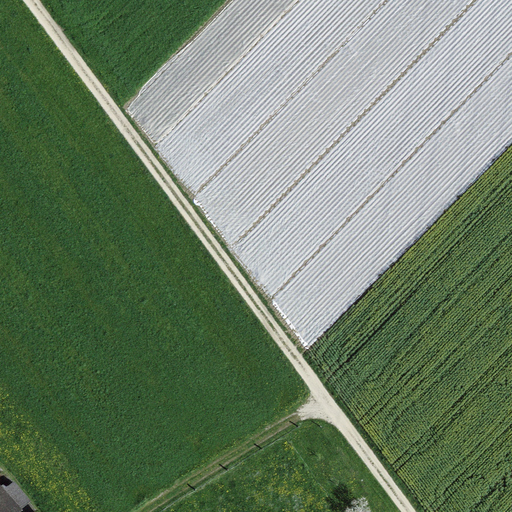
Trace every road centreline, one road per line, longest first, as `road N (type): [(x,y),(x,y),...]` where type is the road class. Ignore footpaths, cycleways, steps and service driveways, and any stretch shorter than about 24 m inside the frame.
road 1 (track): [(321,395),(29,0)]
road 2 (track): [(407,511),(321,395),(147,511)]
